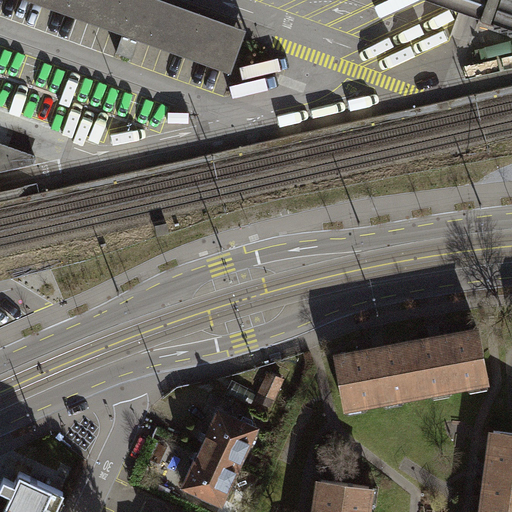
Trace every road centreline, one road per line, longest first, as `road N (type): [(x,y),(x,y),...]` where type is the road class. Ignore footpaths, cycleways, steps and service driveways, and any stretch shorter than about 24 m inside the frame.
road 1 (tertiary): [(511,219),(239,258),(0,365)]
road 2 (tertiary): [(116,371),(263,336),(380,292),(511,272)]
road 3 (residential): [(116,371),(126,420),(86,511)]
road 4 (tertiary): [(0,422),(116,371)]
